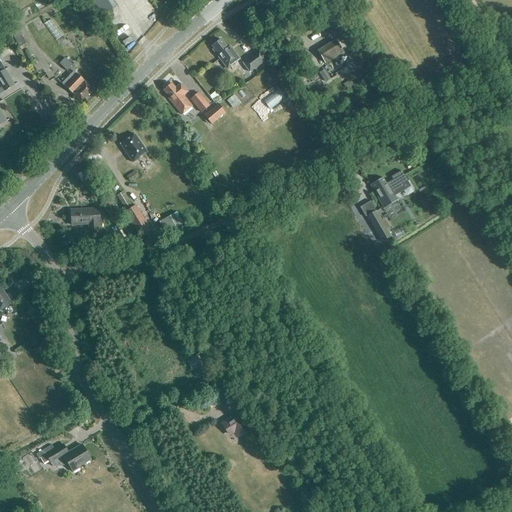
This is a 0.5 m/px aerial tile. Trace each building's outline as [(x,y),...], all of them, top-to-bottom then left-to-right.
[(92,0),(102,15),(116,6),(111,0),(92,0)] [(140,12),(148,24),(165,13),(158,1),(140,12)] [(330,30),(338,24),(330,10),(321,16),(330,30)] [(52,15),(48,18),(61,35),(65,32),(52,15)] [(324,62),(342,50),(335,38),(316,49),(324,62)] [(227,69),(240,59),(230,46),(227,49),(220,40),(212,46),(214,49),(212,50),(227,69)] [(263,47),(241,62),(249,73),(271,57),(263,47)] [(59,64),(67,71),(72,65),(65,58),(59,64)] [(8,68),(0,72),(0,85),(3,91),(0,93),(1,94),(18,83),(17,83),(14,85),(5,70),(8,68)] [(73,71),(62,84),(81,102),(93,90),(73,71)] [(349,80),(343,84),(348,93),(354,90),(349,80)] [(172,83),(164,89),(169,97),(168,98),(181,115),(192,106),(184,96),(188,92),(182,83),(176,88),(172,83)] [(209,106),(198,93),(190,99),(201,112),(209,106)] [(233,94),(226,101),(233,109),(241,103),(233,94)] [(0,125),(10,120),(9,119),(6,121),(0,111),(0,102),(3,101),(2,100),(0,101),(0,125)] [(210,124),(225,112),(218,104),(203,115),(210,124)] [(147,153),(134,134),(119,144),(133,163),(147,153)] [(134,171),(126,177),(130,182),(138,176),(134,171)] [(383,209),(398,200),(394,194),(402,189),(402,191),(410,186),(403,174),(393,180),(394,182),(387,187),(382,178),(370,185),(383,209)] [(125,210),(130,207),(121,193),(116,196),(125,210)] [(112,219),(118,215),(109,201),(102,206),(110,220),(112,219)] [(151,231),(136,205),(124,212),(140,238),(151,231)] [(99,208),(94,208),(70,209),(71,226),(88,225),(88,238),(100,237),(99,225),(100,225),(99,208)] [(368,216),(366,217),(377,235),(382,242),(386,239),(391,236),(386,229),(390,227),(385,218),(381,220),(376,211),(368,216)] [(118,215),(112,219),(119,231),(126,227),(118,215)] [(0,310),(3,308),(6,313),(9,314),(12,312),(12,309),(9,304),(11,303),(9,301),(10,300),(11,298),(9,295),(7,294),(5,295),(1,289),(0,289),(0,310)] [(187,362),(198,379),(213,370),(202,352),(187,362)] [(238,413),(222,424),(229,435),(234,432),(237,437),(248,430),(238,413)] [(72,470),(73,472),(78,468),(78,467),(90,459),(81,445),(67,453),(62,444),(54,449),(51,445),(36,455),(38,459),(40,458),(44,464),(49,461),(53,467),(60,466),(64,465),(67,464),(71,471),(72,470)] [(267,465),(260,468),(265,478),(271,475),(267,465)]
